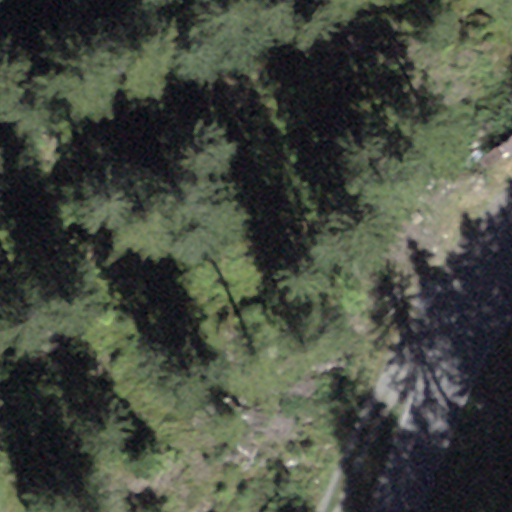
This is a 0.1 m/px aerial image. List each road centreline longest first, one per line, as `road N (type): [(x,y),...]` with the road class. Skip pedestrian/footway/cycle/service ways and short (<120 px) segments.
road 1 (track): [(221,511),(396,354),(478,321)]
road 2 (tertiary): [(511,277),(478,321),(399,511)]
